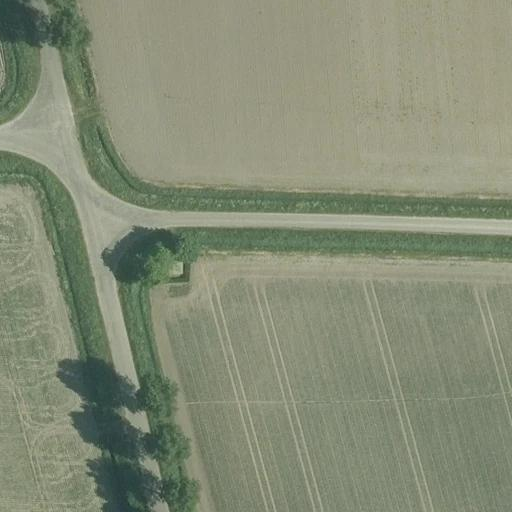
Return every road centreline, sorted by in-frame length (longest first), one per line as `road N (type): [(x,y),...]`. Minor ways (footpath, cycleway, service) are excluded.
road 1 (unclassified): [(93,236),(169,219),(511,230)]
road 2 (unclassified): [(164,511),(93,236)]
road 3 (unclassified): [(70,142),(35,0)]
